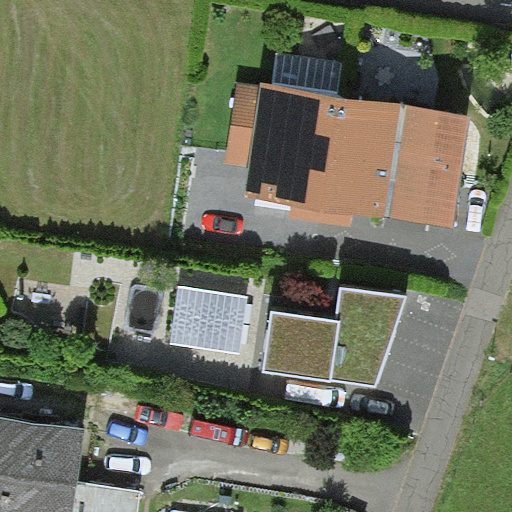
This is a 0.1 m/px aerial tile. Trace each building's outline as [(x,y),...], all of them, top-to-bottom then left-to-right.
[(262,89),(238,85),(226,165),(250,169),(245,205),(291,212),(289,223),(350,232),(352,220),(385,225),(385,221),(454,231),(471,122),(404,112),(404,108),(263,87),(262,89)] [(248,298),(179,288),(171,345),(240,355),(248,298)] [(338,325),(272,314),(265,375),(376,392),(408,301),(341,291),(338,325)] [(85,433),(0,421),(0,511),(74,511),(78,484),(85,433)] [(138,511),(141,493),(78,484),(74,511),(138,511)]
